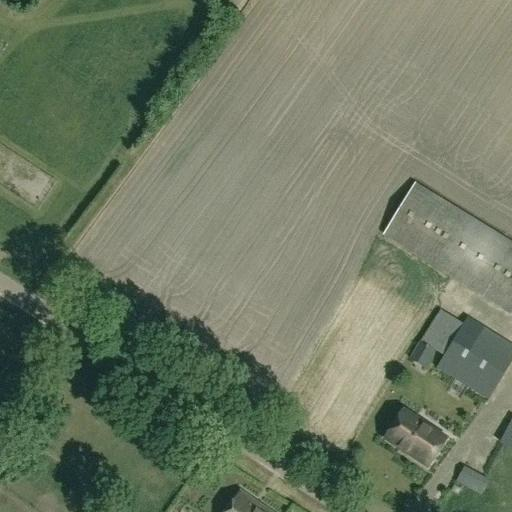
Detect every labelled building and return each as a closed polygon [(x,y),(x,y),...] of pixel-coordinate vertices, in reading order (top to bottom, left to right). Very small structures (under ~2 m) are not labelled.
[(384,232),(511,311),(511,244),(414,184),(384,232)] [(440,312),(411,359),(424,368),(435,351),(444,357),(437,369),(489,401),(511,362),(511,347),(468,320),(463,327),(440,312)] [(385,439),(428,468),(447,440),(403,411),(385,439)] [(511,446),(501,440),(487,465),(511,479),(511,446)] [(463,468),(455,482),(480,495),(487,481),(463,468)] [(269,511),(261,506),(240,492),(225,511),(269,511)]
